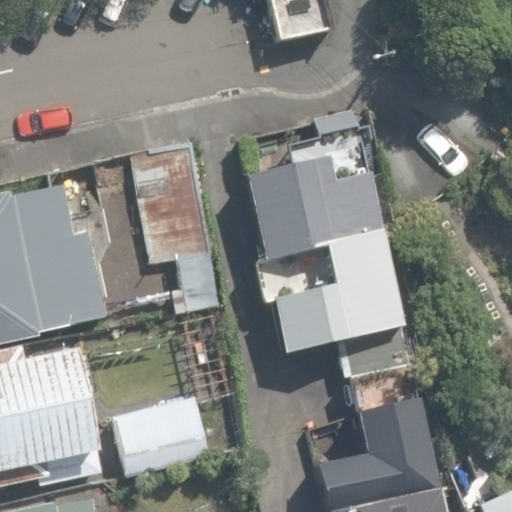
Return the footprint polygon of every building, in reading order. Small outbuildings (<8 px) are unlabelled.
[(323,31),(316,0),(265,0),(273,40),(323,31)] [(457,107),(411,135),(432,169),(478,141),(457,107)] [(396,328),(345,111),(308,120),(313,140),(281,148),(287,170),(242,180),(261,263),(250,265),(259,306),(269,304),(281,355),(334,343),(396,328)] [(142,222),(167,218),(158,170),(133,174),(142,222)] [(0,344),(33,337),(35,334),(104,319),(83,232),(69,235),(59,187),(0,198),(0,344)] [(405,368),(396,328),(334,343),(343,383),(405,368)] [(0,486),(35,478),(37,487),(99,473),(72,351),(20,363),(17,349),(0,352),(0,486)] [(439,511),(405,368),(343,383),(360,456),(312,467),(322,511),(439,511)] [(112,418),(127,478),(207,458),(193,399),(112,418)] [(478,505),(480,511),(511,511),(511,501),(507,491),(478,505)] [(92,511),(89,493),(0,511),(92,511)]
